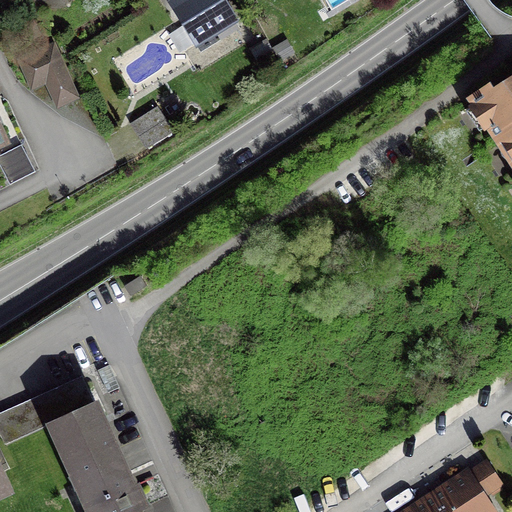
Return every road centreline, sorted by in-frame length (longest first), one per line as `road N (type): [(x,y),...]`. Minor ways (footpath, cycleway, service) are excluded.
road 1 (primary): [(0,288),(132,216),(452,0)]
road 2 (residential): [(511,47),(141,314),(124,354)]
road 3 (residential): [(345,511),(511,402)]
road 4 (residential): [(193,511),(124,354)]
